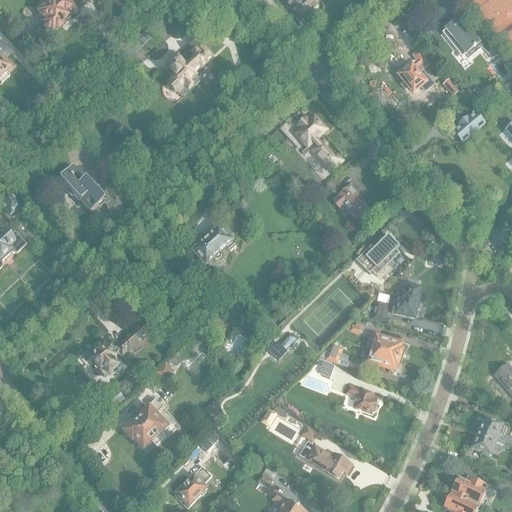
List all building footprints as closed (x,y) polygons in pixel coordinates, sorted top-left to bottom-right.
[(72,17),(79,11),(68,0),(51,0),(45,6),(44,5),(41,5),(37,9),(37,12),(38,13),(45,21),(42,25),(44,26),(43,27),(43,29),(46,32),(48,32),(49,32),(51,34),(54,31),(57,31),(61,27),(61,25),(68,18),(68,17),(70,15),(72,17)] [(282,0),(291,10),(303,0),(282,0)] [(312,11),(318,6),(312,0),(303,0),(291,10),(301,22),(313,12),(312,11)] [(483,48),(480,44),(473,35),(472,36),(459,20),(446,31),(447,32),(443,35),(463,59),(466,55),(470,59),(483,48)] [(168,84),(169,84),(171,87),(170,88),(177,94),(178,93),(183,98),(201,81),(197,78),(198,77),(195,74),(201,68),(203,70),(209,65),(206,62),(211,58),(196,40),(190,46),(196,52),(192,55),(196,58),(188,66),(178,56),(167,67),(173,73),(171,74),(175,78),(168,84)] [(503,54),(502,52),(494,42),(484,50),(492,60),(498,56),(499,57),(503,54)] [(427,62),(419,53),(413,57),(418,63),(416,66),(414,64),(399,77),(404,83),(401,86),(406,92),(409,89),(414,95),(427,84),(416,71),(427,62)] [(7,75),(14,69),(8,63),(6,65),(0,58),(0,83),(2,85),(9,78),(7,75)] [(459,94),(450,83),(444,87),(454,98),(459,94)] [(476,103),(480,99),(474,91),(469,95),(476,103)] [(461,141),(463,143),(469,138),(471,139),(480,132),(478,130),(485,124),(483,122),(476,114),(469,120),(468,118),(459,126),(461,128),(454,133),(461,141)] [(328,146),(321,138),(328,131),(314,117),(309,121),(307,119),(298,127),(300,130),(295,135),(331,175),(344,163),(339,158),(336,160),(325,149),(328,146)] [(103,202),(87,184),(71,168),(58,180),(90,214),(103,202)] [(341,189),(333,180),(326,186),(331,191),(331,190),(335,195),(341,189)] [(339,209),(343,206),(349,213),(350,212),(359,222),(371,212),(362,202),(363,201),(351,187),(333,202),(336,205),(335,205),(338,208),(339,209)] [(21,206),(16,200),(7,190),(0,196),(0,205),(10,216),(21,206)] [(221,229),(220,228),(193,253),(207,268),(214,261),(216,263),(218,263),(220,262),(222,261),(222,257),(221,255),(227,250),(229,252),(236,246),(234,243),(232,242),(235,236),(227,228),(221,229)] [(26,246),(16,235),(14,234),(9,238),(2,230),(0,231),(0,270),(2,268),(1,263),(11,254),(16,256),(26,246)] [(372,249),(358,264),(372,278),(374,276),(378,280),(402,256),(397,251),(398,250),(395,246),(396,245),(390,239),(376,253),(372,249)] [(400,294),(399,300),(398,307),(396,306),(395,314),(396,314),(396,316),(415,320),(420,298),(419,298),(420,291),(419,291),(418,288),(417,287),(415,286),(413,287),(411,289),(410,289),(408,296),(404,295),(400,294)] [(176,308),(171,302),(161,310),(167,316),(176,308)] [(384,322),(388,307),(376,304),(373,320),(384,322)] [(106,379),(110,376),(111,375),(114,375),(116,374),(117,370),(120,367),(115,360),(117,358),(116,356),(118,355),(121,358),(124,355),(123,354),(127,350),(129,353),(156,329),(148,320),(121,343),(122,345),(116,350),(113,346),(110,348),(109,347),(107,348),(104,345),(96,352),(99,355),(92,361),(95,365),(95,369),(97,371),(101,371),(101,372),(100,373),(106,379)] [(196,331),(188,322),(182,327),(190,336),(196,331)] [(349,333),(360,337),(363,327),(357,325),(357,328),(351,326),(349,333)] [(292,335),(281,346),(279,344),(270,353),(279,362),(288,353),(285,351),(297,340),(292,335)] [(372,351),(400,360),(403,351),(401,350),(403,346),(377,338),(372,351)] [(337,366),(341,350),(330,347),(319,359),(337,366)] [(399,364),(400,360),(372,351),(368,365),(400,374),(403,366),(399,364)] [(164,385),(175,374),(174,372),(177,369),(171,363),(168,366),(166,364),(154,375),(164,385)] [(319,375),(330,379),(335,368),(323,363),(319,375)] [(509,365),(496,376),(499,379),(494,383),(505,397),(503,398),(511,408),(511,406),(511,389),(511,390),(511,389),(511,367),(511,368),(509,365)] [(377,405),(379,399),(373,396),(364,392),(364,393),(349,387),(346,394),(360,399),(355,411),(373,417),(377,405)] [(164,409),(156,401),(148,408),(150,410),(125,433),(133,441),(134,440),(144,450),(152,443),(157,448),(167,439),(162,434),(167,428),(156,416),(164,409)] [(263,424),(269,428),(276,415),(279,417),(282,411),(277,409),(274,414),(270,412),(263,424)] [(478,434),(498,441),(511,447),(511,445),(511,441),(509,441),(510,440),(505,438),(508,429),(505,428),(505,426),(499,424),(498,425),(485,420),(484,425),(482,424),(478,434)] [(227,432),(218,423),(215,427),(223,435),(227,432)] [(314,444),(319,435),(307,428),(302,437),(314,444)] [(207,454),(219,441),(210,432),(198,445),(207,454)] [(492,457),(498,441),(478,434),(472,450),(492,457)] [(348,474),(354,465),(335,454),(333,457),(316,447),(307,461),(339,479),(343,472),(348,474)] [(188,511),(210,488),(211,487),(208,483),(213,478),(204,470),(185,488),(175,498),(181,504),(181,505),(188,511)] [(273,483),(263,476),(262,476),(258,483),(269,490),(273,483)] [(480,490),(476,488),(460,481),(453,495),(473,504),(480,490)] [(272,502),(283,509),(281,511),(304,511),(277,494),(272,502)] [(453,511),(469,511),(473,504),(453,495),(446,509),(453,511)]
